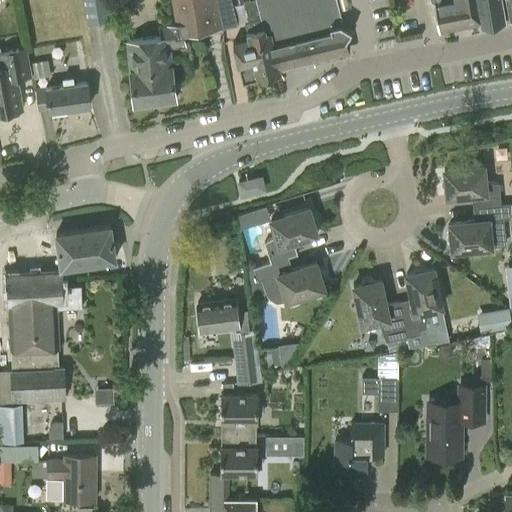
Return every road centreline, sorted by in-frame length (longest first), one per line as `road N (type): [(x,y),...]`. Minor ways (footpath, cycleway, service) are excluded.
road 1 (unclassified): [(371,68),(299,106),(81,156)]
road 2 (tertiary): [(148,511),(161,212)]
road 3 (tertiary): [(385,117),(199,168),(161,212)]
road 4 (residential): [(399,183),(412,199),(412,221),(399,238),(379,244),(359,237),(347,218),(356,186)]
road 5 (residential): [(511,42),(371,68)]
road 6 (tertiary): [(511,94),(385,117)]
